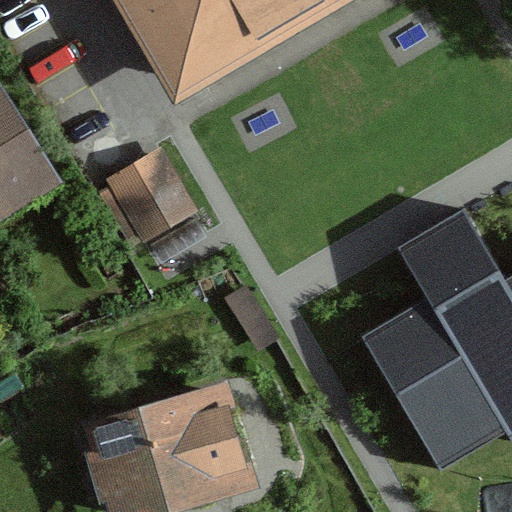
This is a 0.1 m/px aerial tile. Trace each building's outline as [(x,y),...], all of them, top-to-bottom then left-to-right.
[(134,0),(180,79),(315,0),(134,0)] [(0,213),(57,178),(0,86),(0,213)] [(146,234),(189,208),(159,155),(115,181),(146,234)] [(426,297),(361,335),(440,468),(506,429),(511,439),(511,274),(505,279),(492,258),(463,208),(396,247),(426,297)] [(121,511),(131,511),(247,479),(222,393),(98,429),(121,511)]
